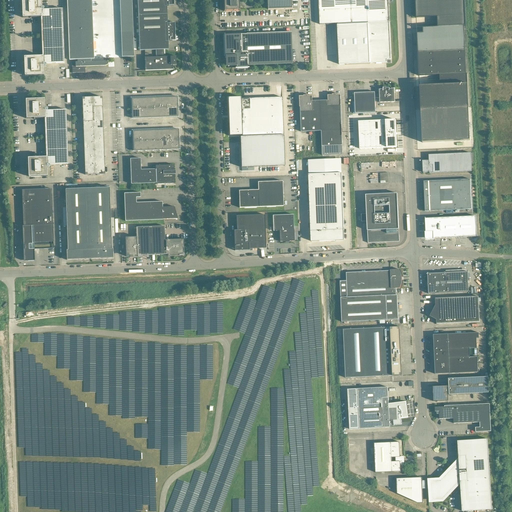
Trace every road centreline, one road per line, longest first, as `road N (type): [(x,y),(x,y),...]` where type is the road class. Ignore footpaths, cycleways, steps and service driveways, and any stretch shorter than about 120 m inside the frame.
road 1 (unknown): [(118,269),(112,188),(104,184),(63,189),(63,271)]
road 2 (unknown): [(19,272),(16,191),(34,186),(53,189),(55,271)]
road 3 (unclassified): [(0,273),(195,266)]
road 4 (unclassified): [(221,264),(414,251)]
road 5 (unclassified): [(215,81),(406,73)]
road 6 (unclassified): [(0,89),(188,81)]
road 7 (unclassified): [(422,437),(414,251)]
road 8 (unclassified): [(188,81),(195,266)]
road 9 (unclassified): [(221,264),(215,81)]
road 10 (unclassified): [(414,251),(406,73)]
